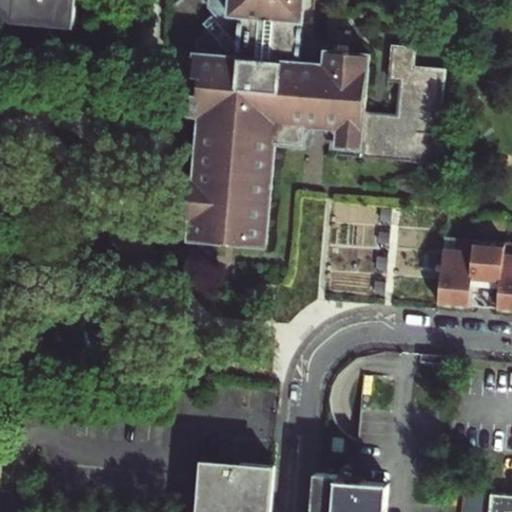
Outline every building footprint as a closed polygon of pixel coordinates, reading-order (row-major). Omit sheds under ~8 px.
[(74,0),(0,0),(0,14),(4,20),(73,25),(74,0)] [(202,40),(201,43),(196,114),(205,115),(200,179),(196,179),(192,217),(203,219),(201,237),(271,244),(278,142),(309,144),(311,125),(321,115),(333,116),(345,129),(344,148),(445,157),(453,66),(422,61),(423,44),(400,42),(396,85),(410,87),(408,109),(370,105),(374,52),(337,49),(336,59),(302,56),(306,0),(217,0),(217,8),(223,14),(219,18),(217,15),(209,22),(211,25),(208,27),(211,32),(202,40)] [(461,245),(448,244),(443,306),(477,309),(480,280),(492,281),(506,282),(504,311),(511,311),(511,238),(462,234),(461,245)] [(446,365),(447,356),(419,354),(418,363),(446,365)] [(275,511),(281,462),(211,456),(205,511),(275,511)] [(384,511),(387,483),(357,480),(336,478),(336,474),(321,472),(313,472),(309,511),(384,511)] [(486,511),(511,511),(511,496),(502,496),(488,495),(486,511)]
